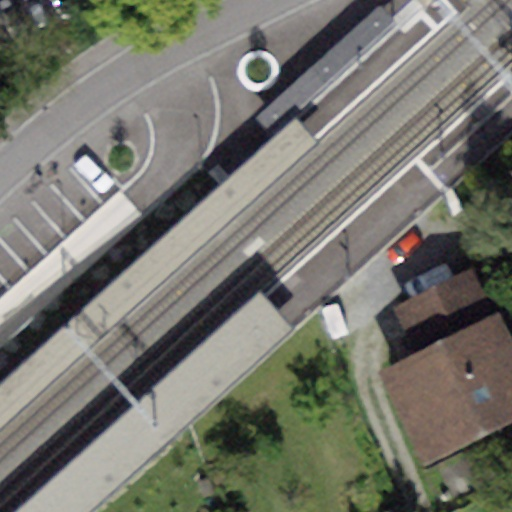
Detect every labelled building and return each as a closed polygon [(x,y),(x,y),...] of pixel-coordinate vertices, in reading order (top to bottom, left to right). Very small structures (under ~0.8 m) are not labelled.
[(415,0),(424,9),(431,0),(415,0)] [(0,433),(318,145),(295,120),(219,190),(0,387),(0,433)] [(414,356),(499,317),(475,264),(389,304),(414,356)] [(259,293),(16,511),(93,511),(293,332),(259,293)] [(414,356),(377,373),(420,464),(511,421),(511,344),(499,317),(414,356)]
